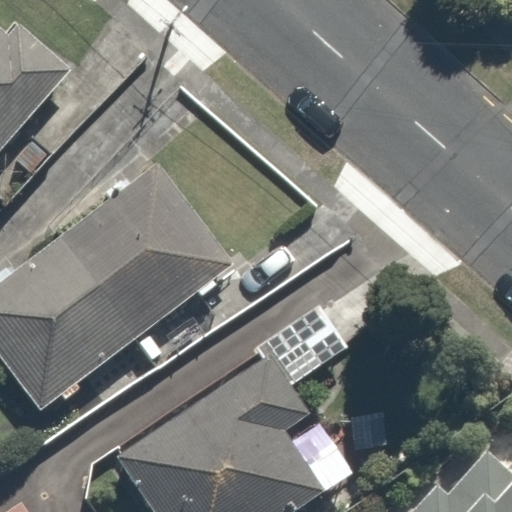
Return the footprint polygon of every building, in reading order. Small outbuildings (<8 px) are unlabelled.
[(10,40),(0,30),(0,153),(75,74),(22,27),(10,40)] [(235,266),(159,167),(62,241),(138,342),(235,266)] [(138,342),(62,241),(0,287),(0,357),(42,413),(138,342)] [(284,341),(112,451),(150,510),(146,511),(266,511),(316,480),(275,416),(316,390),(284,341)] [(511,511),(511,490),(477,462),(436,511),(511,511)]
